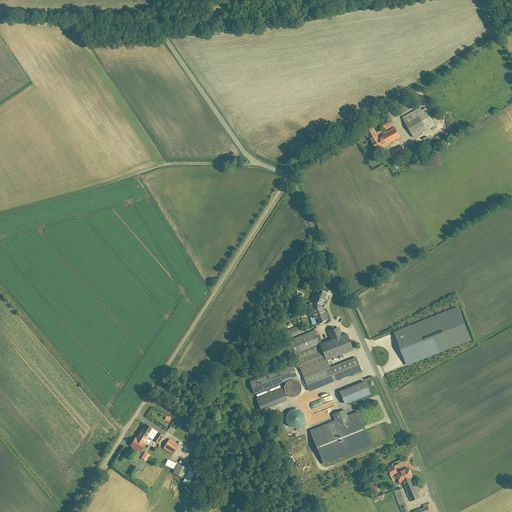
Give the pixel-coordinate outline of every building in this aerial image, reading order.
[(419,109),(402,118),(412,139),(434,127),(425,110),(421,112),(419,109)] [(390,121),(375,130),(373,126),(362,132),(367,140),(369,139),(376,150),(399,137),(390,121)] [(416,144),(409,148),(412,153),(418,149),(416,144)] [(400,146),(387,153),(391,159),(403,153),(400,146)] [(328,294),(316,288),(313,294),(314,294),(311,301),(323,306),(326,299),(327,299),(329,295),(328,294)] [(328,320),(323,307),(311,312),(316,325),(328,320)] [(458,307),(393,333),(407,367),(472,341),(458,307)] [(286,337),(301,331),(298,325),(284,331),(286,337)] [(342,336),(339,328),(328,332),(331,340),(319,345),(295,355),(294,355),(303,378),(330,367),(327,361),(353,350),(346,334),(342,336)] [(313,331),(290,340),(295,355),(319,345),(313,331)] [(303,378),(309,392),(360,372),(355,357),(330,367),(303,378)] [(248,381),(253,394),(296,377),(291,364),(248,381)] [(285,385),(283,388),(283,391),(284,393),(286,396),(288,397),(291,398),(294,398),(296,397),(299,395),(300,393),(301,390),(301,387),(299,385),(297,383),(295,381),(292,381),(289,381),(287,383),(285,385)] [(370,395),(365,382),(339,392),(345,405),(370,395)] [(256,398),(261,411),(286,401),(281,388),(256,398)] [(332,395),(309,403),(311,408),(323,404),(325,408),(335,404),(332,395)] [(327,408),(313,415),(315,420),(330,414),(327,408)] [(286,418),(286,421),(286,424),(288,426),(290,428),(293,429),(296,429),(299,428),(302,426),(304,423),(305,420),(304,417),(303,414),(300,412),(298,410),(294,410),(291,411),(289,413),(287,415),(286,418)] [(345,410),(332,415),(335,422),(309,432),(322,465),(371,446),(357,413),(347,417),(345,410)] [(144,425),(130,447),(139,452),(144,443),(148,446),(156,432),(144,425)] [(153,441),(159,445),(163,437),(157,433),(153,441)] [(168,440),(163,449),(172,455),(178,446),(168,440)] [(144,452),(141,458),(146,461),(149,455),(144,452)] [(167,460),(164,467),(174,471),(177,465),(167,460)] [(177,464),(173,475),(185,479),(189,469),(177,464)] [(395,467),(387,470),(389,476),(397,473),(395,467)] [(402,484),(410,503),(420,499),(412,480),(413,479),(409,469),(391,476),(395,486),(402,484)] [(184,482),(188,484),(193,473),(188,471),(184,482)] [(399,490),(393,492),(399,509),(405,507),(399,490)]
